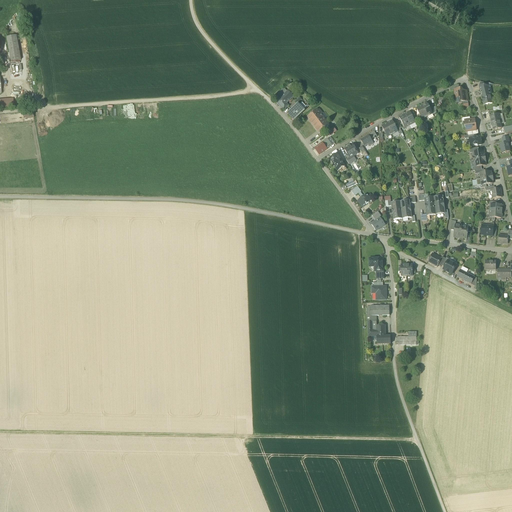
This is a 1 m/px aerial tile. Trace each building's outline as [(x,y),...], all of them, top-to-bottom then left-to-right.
[(8,37),(12,62),(22,60),(17,35),(8,37)] [(482,97),(484,106),(492,104),(491,98),(492,98),(490,89),(489,89),(488,88),(488,87),(480,86),(480,88),(480,92),(482,91),(484,91),(485,96),(483,97),(482,97)] [(277,95),(280,98),(281,98),(287,92),(283,89),(277,95)] [(461,100),(461,103),(462,103),(468,102),(467,94),(461,90),(459,90),(455,91),(456,99),(456,98),(459,98),(461,100)] [(287,92),(281,98),(286,104),(293,97),(287,92)] [(289,106),(286,104),(281,98),(280,98),(276,103),(284,111),(289,106)] [(13,99),(0,100),(0,108),(14,108),(13,99)] [(427,104),(422,106),(427,117),(432,114),(433,114),(431,110),(427,104)] [(287,115),(293,121),(303,112),(303,111),(298,107),(297,105),(287,115)] [(422,120),(427,117),(422,106),(417,109),(420,115),(422,120)] [(324,120),(321,115),(318,111),(317,110),(307,117),(319,134),(329,126),(324,120)] [(410,113),(405,115),(410,126),(415,123),(410,113)] [(490,117),(493,131),(502,129),(501,125),(500,123),(502,123),(500,115),(500,114),(490,117)] [(406,128),(410,126),(405,115),(399,118),(405,129),(406,128)] [(465,122),(466,132),(472,132),(476,131),(475,120),(470,121),(465,122)] [(393,121),(387,124),(393,135),(398,132),(396,128),(393,121)] [(387,138),(393,135),(387,124),(382,127),(387,138)] [(374,144),(371,140),(369,136),(360,141),(364,147),(368,145),(369,147),(374,144)] [(470,145),(471,147),(481,145),(481,143),(482,143),(481,140),(480,137),(474,138),(469,139),(470,141),(469,141),(469,145),(470,145)] [(500,145),(502,154),(510,152),(509,146),(510,146),(508,137),(502,139),(503,144),(500,145)] [(322,144),(327,150),(332,146),(327,140),(322,144)] [(315,149),(319,156),(327,150),(322,144),(315,149)] [(352,155),(353,157),(358,154),(357,152),(353,145),(350,147),(348,148),(344,150),(348,157),(352,155)] [(359,149),(365,158),(368,156),(362,147),(359,149)] [(472,154),(474,161),(485,159),(485,155),(484,155),(484,152),(479,153),(472,154)] [(341,170),(343,172),(347,170),(345,167),(341,160),(341,159),(338,154),(333,157),(330,158),(338,171),(341,170)] [(486,163),(485,159),(474,161),(475,168),(481,167),(486,166),(485,163),(486,163)] [(493,180),(493,178),(481,180),(477,181),(477,186),(480,186),(481,186),(486,185),(493,184),(493,182),(493,181),(493,180)] [(351,192),(355,197),(356,196),(358,194),(360,193),(361,192),(358,187),(351,192)] [(491,191),(493,199),(502,198),(500,189),(495,190),(491,190),(491,191)] [(364,197),(363,197),(361,199),(362,199),(358,201),(363,207),(366,205),(372,202),(370,199),(373,197),(370,194),(367,196),(367,197),(365,199),(364,197)] [(443,197),(434,198),(435,207),(444,206),(443,197)] [(426,208),(435,207),(434,198),(429,199),(425,199),(425,201),(426,208)] [(410,202),(400,203),(402,211),(411,210),(410,204),(410,202)] [(392,212),(402,211),(400,203),(391,204),(392,207),(392,212)] [(444,206),(435,207),(436,215),(445,214),(444,206)] [(427,217),(436,215),(435,207),(426,208),(427,215),(427,217)] [(411,210),(402,211),(403,220),(412,218),(412,217),(411,210)] [(393,221),(403,220),(402,211),(392,212),(393,221)] [(372,216),(376,222),(380,219),(382,218),(378,212),(372,216)] [(376,222),(372,225),(376,231),(380,228),(381,229),(384,226),(385,225),(380,219),(376,222)] [(493,237),(493,236),(494,228),(494,227),(482,226),(481,236),(486,237),(486,236),(488,236),(493,237)] [(498,244),(507,245),(508,240),(508,237),(499,236),(498,244)] [(437,268),(438,266),(442,259),(433,254),(431,257),(430,257),(429,258),(430,260),(428,263),(437,268)] [(375,267),(375,272),(377,272),(383,272),(383,271),(383,259),(370,259),(370,267),(375,267)] [(449,274),(452,275),(457,266),(454,265),(448,262),(446,266),(445,268),(443,271),(446,272),(446,273),(449,274)] [(486,271),(496,271),(496,263),(486,262),(486,271)] [(457,278),(471,285),(474,278),(467,274),(461,271),(457,278)] [(383,287),(374,288),(372,288),(372,294),(376,294),(376,301),(386,300),(386,294),(385,294),(385,292),(386,292),(386,287),(383,287)] [(370,307),(370,317),(376,316),(390,316),(389,307),(385,307),(370,307)] [(377,337),(377,345),(390,344),(391,344),(391,337),(386,337),(385,326),(377,326),(377,322),(368,322),(368,337),(372,337),(377,337)]
